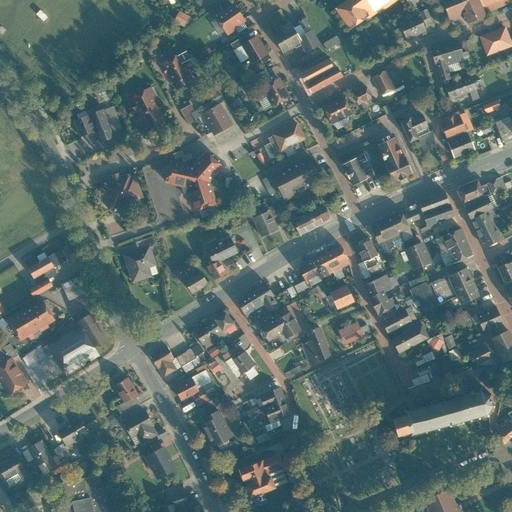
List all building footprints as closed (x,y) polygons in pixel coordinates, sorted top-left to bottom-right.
[(348,0),(335,10),(350,31),(369,17),(370,18),(378,13),(379,14),(398,0),(348,0)] [(422,5),(418,0),(406,0),(414,11),(422,5)] [(511,0),(441,0),(451,24),(465,18),(468,26),(487,19),(486,15),(511,3),(511,0)] [(247,22),(235,4),(225,11),(224,10),(214,16),(229,36),(238,31),(237,29),(247,22)] [(40,7),(35,12),(42,21),(48,16),(40,7)] [(430,18),(427,10),(420,12),(424,21),(430,18)] [(191,18),(181,12),(175,23),(185,28),(191,18)] [(419,16),(400,25),(407,41),(427,33),(419,16)] [(309,25),(305,19),(298,23),(303,29),(309,25)] [(506,28),(480,37),(487,57),(511,47),(511,43),(511,41),(506,28)] [(283,54),(300,45),(298,38),(293,29),(284,34),(282,31),(273,36),(283,54)] [(311,31),(298,38),(300,45),(306,55),(320,47),(311,31)] [(236,51),(242,48),(251,42),(247,36),(232,45),(236,51)] [(323,45),(327,51),(340,44),(336,37),(323,45)] [(269,55),(258,38),(251,42),(242,48),(253,66),(269,55)] [(459,43),(431,50),(441,83),(451,79),(448,67),(465,62),(459,43)] [(202,57),(211,51),(207,44),(198,50),(202,57)] [(183,53),(161,65),(170,80),(172,79),(178,91),(195,81),(189,70),(191,69),(183,53)] [(328,60),(301,74),(312,95),(343,78),(337,68),(334,70),(328,60)] [(494,69),(446,87),(451,101),(470,94),(473,101),(502,91),(494,69)] [(267,71),(257,77),(263,88),(274,82),(267,71)] [(386,72),(372,79),(381,97),(395,90),(386,72)] [(291,98),(281,79),(263,89),(273,108),(291,98)] [(151,88),(129,99),(138,118),(141,117),(148,131),(167,122),(160,108),(161,107),(151,88)] [(365,88),(352,94),(358,106),(371,99),(365,88)] [(213,89),(206,93),(211,102),(218,98),(213,89)] [(107,92),(97,95),(100,103),(110,100),(107,92)] [(212,102),(215,108),(222,104),(224,108),(228,105),(223,96),(212,102)] [(343,98),(323,108),(332,126),(352,116),(343,98)] [(240,99),(233,103),(238,111),(245,107),(240,99)] [(497,101),(484,106),(487,114),(500,109),(497,101)] [(193,103),(180,108),(186,124),(199,119),(193,103)] [(215,108),(203,115),(215,136),(234,125),(224,108),(222,104),(215,108)] [(105,110),(74,121),(81,140),(97,134),(100,144),(115,139),(105,110)] [(441,125),(448,142),(471,132),(469,126),(479,122),(474,110),(460,116),(459,113),(441,119),(443,124),(441,125)] [(410,119),(401,122),(411,146),(420,142),(424,153),(437,148),(433,132),(430,133),(423,116),(410,121),(410,119)] [(301,140),(295,126),(271,137),(278,151),(301,140)] [(489,126),(482,128),(484,135),(492,132),(489,126)] [(469,135),(448,144),(455,160),(475,152),(469,135)] [(413,175),(395,140),(375,149),(393,185),(413,175)] [(225,168),(208,153),(195,168),(172,163),(167,186),(183,189),(184,194),(187,197),(192,198),(197,213),(219,206),(212,183),(225,168)] [(364,156),(343,167),(353,188),(354,188),(375,177),(371,170),(367,172),(363,164),(367,162),(364,156)] [(311,157),(303,161),(314,182),(316,187),(325,183),(311,157)] [(303,161),(293,165),(304,187),(314,182),(303,161)] [(293,165),(284,170),(295,192),(304,187),(293,165)] [(284,170),(273,175),(281,192),(287,203),(298,198),(295,192),(284,170)] [(114,180),(107,183),(109,187),(101,190),(110,213),(118,210),(119,213),(139,205),(138,203),(145,200),(136,176),(129,178),(128,175),(121,178),(120,174),(113,177),(114,180)] [(281,192),(273,175),(264,181),(272,196),(281,192)] [(501,175),(496,178),(500,189),(506,186),(501,175)] [(457,189),(464,205),(481,197),(480,195),(490,191),(486,182),(481,184),(478,176),(458,184),(457,189)] [(496,178),(488,181),(492,192),(500,189),(496,178)] [(444,190),(418,201),(420,206),(424,216),(427,221),(428,225),(454,214),(444,190)] [(464,205),(470,217),(493,206),(488,193),(481,197),(464,205)] [(271,212),(274,219),(280,216),(276,206),(270,209),(271,212)] [(324,206),(294,223),(303,237),(332,221),(324,206)] [(420,206),(403,213),(407,223),(424,216),(420,206)] [(493,206),(470,217),(485,247),(502,239),(492,216),(501,212),(499,207),(493,206)] [(400,209),(375,220),(376,222),(370,225),(378,242),(384,240),(388,250),(394,243),(391,236),(409,227),(407,223),(403,213),(400,209)] [(271,212),(255,220),(263,239),(280,232),(274,219),(271,212)] [(428,225),(427,221),(419,224),(421,231),(429,228),(428,225)] [(472,255),(460,226),(441,234),(453,262),(472,255)] [(137,244),(139,251),(151,247),(152,248),(157,247),(154,238),(137,244)] [(232,238),(208,250),(216,266),(222,263),(240,255),(232,238)] [(377,253),(370,238),(355,244),(362,260),(377,253)] [(431,260),(423,240),(403,248),(412,268),(431,260)] [(340,244),(329,249),(339,267),(343,265),(348,262),(346,258),(348,257),(342,246),(341,247),(340,244)] [(139,251),(124,256),(133,285),(154,278),(151,270),(158,267),(152,248),(151,247),(139,251)] [(24,260),(38,282),(46,278),(47,279),(58,273),(54,267),(66,260),(59,249),(38,261),(34,254),(24,260)] [(307,284),(339,267),(329,249),(300,264),(303,270),(301,271),(307,284)] [(511,259),(498,266),(505,282),(511,278),(511,259)] [(186,272),(191,269),(188,263),(179,268),(183,274),(186,272)] [(222,263),(216,266),(210,269),(217,282),(228,276),(222,263)] [(375,263),(366,267),(369,272),(378,268),(375,263)] [(480,294),(467,265),(447,274),(457,294),(461,303),(480,294)] [(209,287),(196,266),(191,269),(186,272),(191,279),(186,282),(194,296),(209,287)] [(399,270),(392,273),(395,278),(400,276),(402,275),(399,270)] [(385,274),(363,284),(377,313),(392,306),(391,304),(396,301),(393,296),(388,298),(384,290),(391,287),(385,274)] [(457,294),(447,274),(428,282),(428,280),(412,288),(409,289),(414,301),(418,298),(424,309),(457,294)] [(412,288),(428,280),(425,274),(409,281),(412,288)] [(400,276),(395,278),(392,279),(396,288),(404,284),(400,276)] [(38,282),(29,288),(34,296),(51,286),(47,279),(46,278),(38,282)] [(66,290),(77,285),(74,279),(63,284),(66,290)] [(303,280),(294,284),(297,291),(306,287),(303,280)] [(66,290),(70,300),(87,292),(83,282),(77,285),(66,290)] [(265,282),(236,300),(246,317),(265,306),(268,310),(279,304),(265,282)] [(346,283),(329,291),(337,308),(354,300),(346,283)] [(322,289),(320,284),(308,289),(310,294),(322,289)] [(292,285),(287,287),(292,296),(296,294),(292,285)] [(43,298),(32,305),(44,326),(55,319),(43,298)] [(476,313),(484,310),(481,303),(462,311),(465,318),(476,313)] [(32,305),(20,312),(33,333),(44,326),(32,305)] [(484,310),(476,313),(484,332),(504,324),(495,305),(484,310)] [(405,308),(382,320),(388,332),(411,321),(405,308)] [(213,317),(214,318),(221,329),(233,321),(224,309),(213,317)] [(258,325),(268,340),(281,332),(285,337),(300,327),(289,309),(274,318),(273,316),(258,325)] [(20,312),(9,319),(22,339),(33,333),(20,312)] [(55,332),(39,342),(47,356),(53,353),(67,375),(99,355),(94,346),(108,338),(91,312),(77,320),(80,325),(59,337),(55,332)] [(5,318),(0,321),(0,324),(3,328),(10,323),(5,318)] [(214,318),(194,332),(205,348),(225,335),(221,329),(214,318)] [(402,333),(391,338),(398,352),(429,336),(420,319),(400,328),(402,333)] [(357,320),(338,329),(344,343),(363,335),(357,320)] [(330,355),(319,326),(306,331),(309,339),(302,342),(311,364),(330,355)] [(511,356),(511,335),(508,328),(491,337),(492,338),(503,361),(511,356)] [(434,335),(427,345),(437,351),(443,341),(434,335)] [(452,335),(444,337),(448,348),(455,345),(452,335)] [(503,361),(492,338),(484,342),(486,344),(492,357),(496,363),(503,361)] [(467,340),(457,344),(461,355),(472,350),(467,340)] [(8,359),(12,356),(17,353),(10,343),(1,348),(8,359)] [(165,344),(149,354),(162,376),(166,374),(179,367),(173,358),(165,344)] [(486,344),(472,351),(478,363),(492,357),(486,344)] [(231,360),(238,354),(233,347),(224,353),(229,361),(231,360)] [(190,348),(173,358),(179,367),(181,365),(196,357),(190,348)] [(255,364),(245,350),(238,354),(231,360),(241,374),(255,364)] [(8,359),(0,363),(0,380),(9,394),(28,382),(12,356),(8,359)] [(432,358),(407,369),(412,379),(437,368),(432,358)] [(221,367),(216,360),(209,365),(215,372),(221,367)] [(303,364),(285,373),(287,376),(305,368),(303,364)] [(179,367),(166,374),(171,381),(185,373),(181,365),(179,367)] [(204,370),(173,387),(180,400),(198,390),(197,387),(209,380),(204,370)] [(140,394),(129,376),(115,385),(125,402),(137,396),(140,394)] [(286,401),(280,387),(259,395),(265,409),(286,401)] [(408,408),(407,409),(408,411),(392,417),(397,433),(413,429),(414,433),(487,412),(493,405),(490,393),(480,388),(417,406),(415,400),(411,401),(407,402),(408,408)] [(205,392),(193,398),(197,405),(209,399),(205,392)] [(120,415),(124,421),(144,409),(137,396),(125,402),(117,406),(122,414),(120,415)] [(206,401),(209,408),(221,403),(218,396),(206,401)] [(290,413),(286,401),(265,409),(269,421),(290,413)] [(257,406),(246,412),(249,417),(260,411),(257,406)] [(144,409),(124,421),(133,437),(137,435),(142,443),(159,434),(144,409)] [(232,437),(218,410),(202,417),(204,421),(200,423),(211,447),(232,437)] [(113,412),(105,417),(112,427),(120,422),(113,412)] [(80,416),(58,430),(68,446),(89,433),(80,416)] [(511,437),(511,418),(503,423),(502,422),(495,427),(506,442),(511,437)] [(280,425),(266,431),(269,438),(283,432),(280,425)] [(269,438),(266,431),(254,436),(257,443),(269,438)] [(298,434),(282,441),(287,453),(303,446),(298,434)] [(53,456),(43,439),(29,447),(39,464),(53,456)] [(63,443),(54,448),(59,458),(68,452),(63,443)] [(27,444),(20,448),(28,461),(35,458),(27,444)] [(145,456),(157,479),(175,470),(163,447),(145,456)] [(16,454),(0,463),(0,467),(7,479),(18,473),(22,480),(29,476),(16,454)] [(279,455),(238,470),(249,497),(289,482),(279,455)] [(2,471),(0,472),(0,482),(4,489),(10,485),(2,471)] [(52,508),(52,511),(108,511),(117,510),(112,485),(96,488),(93,475),(62,481),(67,505),(52,508)] [(191,495),(185,480),(165,489),(167,493),(177,489),(181,499),(191,495)] [(424,504),(406,511),(468,511),(463,499),(456,502),(450,487),(422,499),(424,504)] [(177,511),(174,502),(158,508),(159,511),(203,511),(201,505),(178,511),(177,511)]
